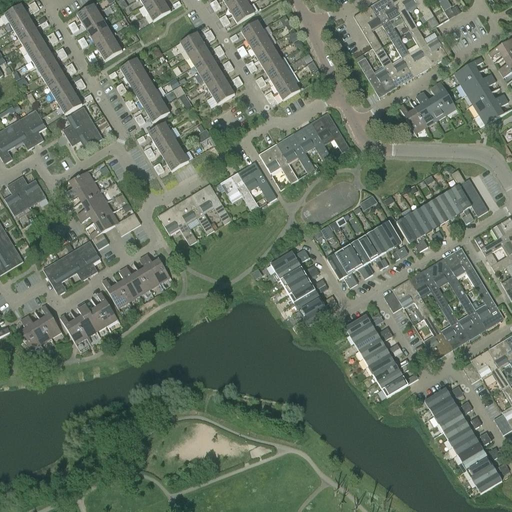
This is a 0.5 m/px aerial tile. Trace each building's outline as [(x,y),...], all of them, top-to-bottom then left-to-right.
[(156,0),(144,7),(148,15),(166,5),(163,0),(156,0)] [(244,0),(226,0),(223,2),(228,10),(244,0)] [(245,0),(244,0),(228,10),(232,18),(250,7),(245,0)] [(375,16),(377,19),(382,27),(392,44),(399,40),(389,23),(399,17),(394,9),(390,1),(389,0),(383,0),(377,4),(384,15),(382,16),(380,13),(375,16)] [(394,9),(399,17),(409,34),(416,29),(406,12),(416,6),(417,6),(413,0),(398,0),(402,4),(397,7),(392,0),(391,0),(390,1),(394,9)] [(424,2),(426,0),(413,0),(417,6),(416,6),(432,32),(439,27),(424,2)] [(435,0),(444,13),(451,9),(445,0),(435,0)] [(4,16),(9,24),(26,13),(21,5),(4,16)] [(77,15),(81,24),(99,13),(94,5),(77,15)] [(166,5),(148,15),(153,23),(171,13),(166,5)] [(254,15),(250,7),(232,18),(237,26),(254,15)] [(375,54),(382,50),(372,33),(382,27),(377,19),(375,16),(371,8),(370,8),(371,10),(355,20),(354,18),(353,18),(375,54)] [(9,24),(13,31),(31,21),(26,13),(9,24)] [(104,21),(99,13),(81,24),(86,31),(104,21)] [(13,31),(18,39),(35,29),(31,21),(13,31)] [(86,31),(91,39),(108,29),(104,21),(86,31)] [(246,40),(263,30),(258,22),(241,33),(246,40)] [(18,39),(22,47),(40,36),(35,29),(18,39)] [(108,29),(91,39),(95,47),(113,36),(108,29)] [(426,46),(416,29),(409,34),(419,50),(426,62),(431,59),(428,55),(431,54),(437,65),(448,58),(451,56),(440,38),(426,46)] [(267,38),(263,30),(246,40),(250,48),(267,38)] [(185,52),(202,41),(197,34),(180,44),(185,52)] [(22,47),(27,55),(45,44),(40,36),(22,47)] [(95,47),(100,54),(117,44),(113,36),(95,47)] [(272,46),(267,38),(250,48),(255,56),(272,46)] [(430,69),(426,62),(419,50),(409,56),(399,40),(392,44),(402,60),(409,72),(414,70),(411,65),(414,64),(420,75),(430,69)] [(500,53),(504,59),(511,54),(511,40),(488,55),(490,59),(500,53)] [(185,52),(190,60),(207,49),(202,41),(185,52)] [(27,55),(32,62),(49,52),(45,44),(27,55)] [(117,44),(100,54),(105,62),(122,52),(117,44)] [(277,53),(272,46),(255,56),(259,64),(277,53)] [(194,67),(199,64),(211,57),(207,49),(190,60),(194,67)] [(382,50),(375,54),(384,71),(391,82),(396,79),(393,75),(396,73),(403,85),(402,83),(412,78),(413,79),(409,72),(402,60),(392,66),(382,50)] [(32,62),(36,70),(54,59),(49,52),(32,62)] [(259,64),(264,71),(281,61),(277,53),(259,64)] [(511,68),(511,54),(504,59),(508,65),(498,72),(500,76),(511,68)] [(211,57),(199,64),(194,67),(199,75),(216,65),(211,57)] [(36,70),(41,78),(59,67),(54,59),(36,70)] [(124,78),(142,67),(137,59),(120,70),(124,78)] [(281,61),(264,71),(269,79),(289,67),(284,59),(281,61)] [(391,82),(384,71),(375,77),(365,60),(357,64),(379,100),(384,97),(383,96),(385,94),(386,96),(386,95),(385,94),(389,91),(389,90),(394,87),(396,90),(391,82)] [(461,85),(476,76),(473,71),(483,65),(480,60),(455,75),(461,85)] [(199,75),(203,83),(221,73),(216,65),(199,75)] [(41,78),(46,85),(63,75),(59,67),(41,78)] [(147,75),(142,67),(124,78),(129,85),(147,75)] [(294,75),(289,67),(269,79),(273,87),(294,75)] [(511,73),(511,68),(500,76),(503,80),(511,73)] [(203,83),(208,91),(225,80),(221,73),(203,83)] [(46,85),(50,93),(68,83),(63,75),(46,85)] [(134,93),(151,83),(147,75),(129,85),(134,93)] [(298,82),(294,75),(273,87),(278,95),(298,82)] [(480,83),(476,76),(461,85),(468,95),(492,81),(490,77),(480,83)] [(208,91),(213,98),(230,88),(225,80),(208,91)] [(492,81),(468,95),(474,106),(489,97),(485,91),(495,85),(492,81)] [(298,82),(278,95),(283,103),(300,92),(295,84),(299,83),(298,82)] [(50,93),(55,101),(73,90),(68,83),(50,93)] [(156,91),(151,83),(134,93),(138,101),(156,91)] [(442,97),(435,101),(444,115),(455,109),(440,84),(435,87),(442,97)] [(230,88),(213,98),(207,102),(212,110),(235,96),(230,88)] [(55,101),(60,109),(77,98),(73,90),(55,101)] [(143,109),(161,98),(156,91),(138,101),(143,109)] [(434,121),(444,115),(435,101),(429,105),(423,94),(419,97),(434,121)] [(415,113),(424,128),(434,121),(419,97),(415,99),(421,110),(415,113)] [(493,103),(489,97),(474,106),(480,116),(505,101),(502,97),(493,103)] [(77,98),(60,109),(64,116),(82,106),(77,98)] [(165,106),(161,98),(143,109),(148,117),(165,106)] [(507,105),(505,101),(480,116),(487,127),(501,118),(498,111),(507,105)] [(165,106),(148,117),(153,124),(170,114),(165,106)] [(413,134),(424,128),(415,113),(409,117),(402,107),(398,109),(413,134)] [(63,132),(68,140),(93,124),(84,108),(66,119),(71,127),(63,132)] [(19,121),(35,147),(44,142),(39,134),(47,129),(36,111),(19,121)] [(321,118),(311,125),(317,135),(322,144),(332,138),(342,154),(350,150),(328,114),(327,114),(330,118),(327,120),(329,123),(325,125),(321,118)] [(28,152),(35,147),(19,121),(4,131),(15,148),(22,143),(28,152)] [(93,124),(68,140),(73,148),(81,143),(85,151),(103,140),(93,124)] [(152,142),(170,131),(165,124),(148,134),(152,142)] [(332,160),(322,144),(317,135),(311,125),(293,135),(300,146),(305,154),(315,148),(325,165),(332,160)] [(8,152),(15,148),(4,131),(0,133),(0,158),(4,166),(13,161),(8,152)] [(175,139),(170,131),(152,142),(157,150),(175,139)] [(211,138),(206,131),(197,136),(201,143),(211,138)] [(162,158),(179,147),(175,139),(157,150),(162,158)] [(315,171),(305,154),(300,146),(293,150),(287,139),(276,146),(283,156),(288,165),(298,159),(308,175),(315,171)] [(298,181),(288,165),(283,156),(276,146),(271,149),(272,151),(270,152),(269,150),(259,156),(270,175),(280,169),(290,186),(298,181)] [(184,155),(179,147),(162,158),(167,165),(184,155)] [(184,155),(167,165),(171,173),(189,163),(184,155)] [(96,178),(107,172),(102,163),(87,172),(89,176),(93,173),(96,178)] [(237,174),(244,185),(249,193),(259,188),(269,204),(277,199),(262,175),(254,179),(247,168),(237,174)] [(486,170),(481,172),(484,180),(490,178),(486,170)] [(464,183),(458,172),(452,176),(458,187),(464,183)] [(67,199),(92,184),(85,174),(71,182),(75,189),(65,195),(67,199)] [(23,178),(15,183),(31,209),(46,199),(36,182),(28,186),(23,178)] [(259,210),(249,193),(244,185),(237,189),(231,178),(220,185),(232,204),(241,198),(251,215),(259,210)] [(469,181),(459,187),(462,193),(472,186),(469,181)] [(31,209),(15,183),(7,188),(12,196),(4,201),(15,218),(31,209)] [(98,195),(92,184),(67,199),(70,203),(80,197),(83,203),(98,195)] [(462,193),(465,198),(475,191),(472,186),(462,193)] [(474,213),(485,207),(482,202),(471,208),(468,203),(465,198),(462,193),(459,187),(451,192),(463,212),(470,208),(471,209),(472,209),(474,213)] [(193,196),(199,207),(204,215),(214,210),(224,226),(231,222),(216,197),(209,201),(203,190),(193,196)] [(475,191),(465,198),(468,203),(478,196),(475,191)] [(455,217),(463,212),(451,192),(443,197),(455,217)] [(98,195),(83,203),(87,210),(77,216),(80,220),(104,205),(98,195)] [(478,196),(468,203),(471,208),(482,202),(478,196)] [(358,204),(362,212),(375,205),(372,197),(358,204)] [(443,197),(435,201),(447,222),(455,217),(443,197)] [(175,207),(182,217),(187,226),(197,220),(207,236),(214,232),(204,215),(199,207),(192,211),(186,200),(175,207)] [(435,201),(428,206),(440,226),(447,222),(435,201)] [(110,215),(104,205),(80,220),(82,224),(92,218),(96,224),(110,215)] [(440,226),(428,206),(420,210),(432,231),(440,226)] [(488,213),(485,207),(474,213),(478,219),(488,213)] [(424,235),(432,231),(420,210),(412,215),(424,235)] [(187,226),(182,217),(175,222),(168,211),(158,217),(170,237),(180,230),(190,247),(197,242),(187,226)] [(402,215),(404,220),(417,241),(419,245),(423,251),(427,249),(423,243),(421,239),(425,237),(424,236),(424,235),(412,215),(410,211),(402,215)] [(102,234),(114,227),(116,226),(110,215),(96,224),(100,230),(89,236),(92,240),(101,234),(102,234)] [(127,227),(137,221),(134,215),(124,221),(127,227)] [(323,239),(345,225),(340,218),(319,231),(323,239)] [(485,259),(502,249),(501,248),(510,243),(511,241),(511,222),(510,219),(491,231),(497,241),(481,251),(485,259)] [(417,241),(404,220),(396,224),(409,246),(410,246),(409,245),(416,240),(417,242),(417,241)] [(124,221),(116,226),(114,227),(118,233),(127,227),(124,221)] [(141,226),(137,221),(127,227),(131,232),(141,226)] [(381,228),(393,248),(401,244),(401,245),(402,245),(389,223),(381,228)] [(127,227),(118,233),(121,238),(131,232),(127,227)] [(381,228),(373,233),(385,253),(393,248),(381,228)] [(0,255),(14,247),(4,232),(0,234),(0,255)] [(385,253),(373,233),(365,238),(377,258),(385,253)] [(92,240),(95,246),(105,240),(102,234),(101,234),(92,240)] [(365,238),(358,242),(370,262),(370,264),(374,261),(380,271),(384,269),(380,262),(380,263),(377,258),(365,238)] [(109,245),(105,240),(95,246),(98,252),(109,245)] [(501,248),(502,249),(508,258),(491,268),(496,276),(511,266),(511,265),(511,264),(511,241),(510,243),(501,248)] [(370,262),(358,242),(350,247),(369,278),(373,276),(366,265),(370,262)] [(74,253),(89,278),(97,273),(92,265),(100,260),(90,243),(74,253)] [(14,247),(0,255),(0,263),(1,265),(0,265),(0,277),(23,263),(14,247)] [(350,247),(342,251),(355,273),(359,271),(365,281),(369,278),(350,247)] [(396,253),(400,260),(408,255),(404,249),(396,253)] [(475,290),(483,285),(461,250),(444,260),(450,271),(455,279),(465,273),(475,290)] [(296,262),(300,259),(307,255),(304,252),(304,251),(292,258),(291,255),(292,254),(270,267),(275,275),(296,262)] [(342,251),(334,256),(354,288),(357,285),(354,279),(351,275),(355,273),(342,251)] [(81,283),(89,278),(74,253),(58,262),(69,280),(76,275),(81,283)] [(147,256),(143,258),(158,284),(169,277),(160,262),(153,266),(147,256)] [(354,288),(334,256),(326,261),(339,282),(340,282),(339,281),(343,279),(350,290),(354,288)] [(145,271),(139,275),(148,290),(158,284),(143,258),(139,261),(145,271)] [(61,284),(69,280),(58,262),(43,271),(58,297),(66,292),(61,284)] [(296,262),(275,275),(279,282),(301,269),(296,262)] [(458,300),(465,296),(455,279),(450,271),(443,275),(437,264),(427,270),(433,281),(439,290),(448,284),(458,300)] [(511,264),(511,265),(511,266),(511,278),(501,285),(506,293),(511,289),(511,264)] [(148,290),(139,275),(133,279),(127,268),(123,271),(138,296),(148,290)] [(306,277),(301,269),(279,282),(284,290),(306,277)] [(125,284),(119,288),(128,302),(138,296),(123,271),(118,273),(125,284)] [(289,298),(310,285),(308,281),(318,275),(316,271),(310,275),(306,277),(284,290),(289,298)] [(441,311),(448,306),(439,290),(433,281),(426,286),(419,275),(409,281),(416,292),(421,300),(431,294),(441,311)] [(128,302),(119,288),(112,291),(106,281),(102,284),(117,309),(128,302)] [(294,305),(325,286),(323,282),(313,288),(310,285),(289,298),(294,305)] [(392,291),(393,293),(396,299),(399,303),(402,309),(404,311),(414,305),(423,321),(431,317),(421,300),(416,292),(409,296),(402,285),(392,291)] [(483,285),(475,290),(485,306),(475,312),(487,331),(497,325),(490,314),(497,310),(483,285)] [(325,286),(294,305),(298,313),(320,300),(317,295),(321,293),(321,294),(328,290),(325,286)] [(383,299),(387,304),(396,299),(393,293),(383,299)] [(103,307),(96,311),(105,326),(116,319),(101,294),(97,297),(103,307)] [(487,331),(475,312),(465,296),(458,300),(468,316),(458,322),(463,331),(465,334),(469,342),(480,336),(487,331)] [(390,309),(399,303),(396,299),(387,304),(390,309)] [(325,308),(320,300),(298,313),(303,321),(325,308)] [(402,309),(399,303),(390,309),(393,315),(402,309)] [(105,326),(96,311),(90,315),(84,304),(80,307),(95,332),(105,326)] [(463,331),(458,322),(448,306),(441,311),(450,327),(441,333),(446,341),(448,345),(452,352),(462,346),(456,335),(458,334),(460,336),(465,334),(463,331)] [(47,320),(41,323),(50,338),(60,332),(45,307),(41,310),(47,320)] [(82,320),(76,323),(85,338),(95,332),(80,307),(76,309),(82,320)] [(325,308),(303,321),(308,329),(329,316),(325,308)] [(28,317),(25,320),(40,344),(50,338),(41,323),(35,327),(28,317)] [(85,338),(76,323),(70,327),(63,317),(59,320),(74,345),(85,338)] [(349,338),(371,325),(366,317),(344,330),(349,338)] [(446,341),(441,333),(431,317),(423,321),(433,337),(423,343),(424,345),(428,350),(431,355),(434,361),(435,363),(445,356),(441,350),(448,345),(446,341)] [(371,325),(372,327),(376,325),(376,327),(383,323),(381,319),(374,323),(371,325)] [(40,344),(25,320),(21,322),(27,332),(20,336),(29,351),(40,344)] [(372,327),(371,325),(349,338),(353,346),(374,333),(375,333),(372,327)] [(0,338),(10,333),(7,329),(0,333),(0,338)] [(358,353),(380,340),(383,338),(390,334),(388,330),(376,337),(374,333),(353,346),(358,353)] [(385,348),(380,340),(358,353),(363,362),(385,348)] [(511,370),(511,353),(505,342),(488,352),(495,364),(499,372),(509,366),(511,370)] [(415,351),(418,356),(428,350),(424,345),(415,351)] [(363,362),(367,369),(388,356),(389,356),(385,348),(363,362)] [(421,361),(431,355),(428,350),(418,356),(421,361)] [(471,363),(471,364),(474,369),(477,374),(481,380),(482,382),(491,376),(501,392),(509,387),(499,372),(495,364),(488,352),(471,363)] [(434,361),(431,355),(421,361),(424,367),(434,361)] [(388,356),(367,369),(372,377),(393,364),(388,356)] [(397,372),(393,364),(372,377),(377,384),(397,372)] [(465,375),(474,369),(471,364),(462,370),(465,375)] [(402,369),(397,372),(377,384),(381,392),(403,379),(401,375),(411,369),(409,365),(402,369)] [(477,374),(474,369),(465,375),(468,380),(477,374)] [(477,374),(468,380),(471,385),(481,380),(477,374)] [(403,379),(381,392),(386,400),(408,387),(418,380),(416,377),(405,383),(403,379)] [(511,392),(509,387),(501,392),(511,409),(502,415),(503,416),(506,421),(509,426),(511,431),(511,392)] [(424,403),(428,411),(448,399),(444,392),(446,391),(445,390),(424,403)] [(460,392),(454,396),(456,400),(463,396),(460,392)] [(433,419),(455,405),(450,398),(448,399),(428,411),(433,419)] [(455,406),(455,405),(433,419),(438,427),(458,414),(453,407),(455,406)] [(442,434),(464,421),(462,418),(466,415),(472,411),(470,407),(463,411),(458,414),(438,427),(442,434)] [(496,427),(506,421),(503,416),(493,422),(496,427)] [(447,442),(469,429),(464,421),(442,434),(447,442)] [(500,432),(509,426),(506,421),(496,427),(500,432)] [(472,426),(469,429),(447,442),(452,449),(472,437),(469,434),(475,430),(472,426)] [(503,437),(511,431),(509,426),(500,432),(503,437)] [(476,445),(472,437),(452,449),(456,457),(476,445)] [(488,438),(482,442),(476,445),(456,457),(461,465),(483,452),(481,448),(484,446),(491,442),(488,438)] [(461,465),(466,473),(486,461),(488,460),(483,452),(461,465)] [(471,481),(491,469),(486,461),(466,473),(471,481)] [(501,473),(507,469),(505,465),(498,469),(501,473)] [(495,476),(491,469),(471,481),(475,488),(495,476)] [(495,476),(475,488),(480,496),(502,483),(500,484),(495,476)]
